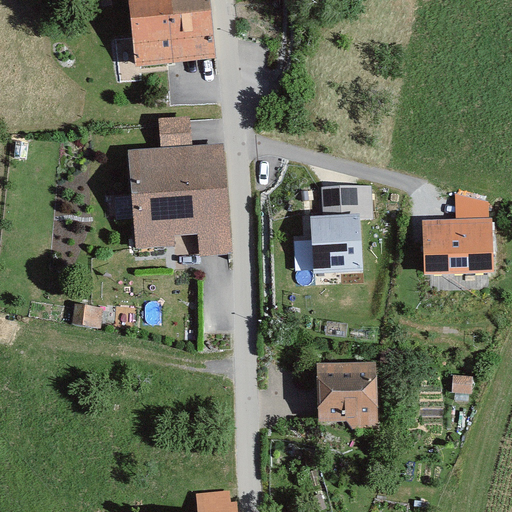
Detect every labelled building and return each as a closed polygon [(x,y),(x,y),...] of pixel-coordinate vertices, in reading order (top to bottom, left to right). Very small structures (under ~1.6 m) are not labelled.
[(207,0),(130,0),(138,64),(214,56),(207,0)] [(224,144),(125,151),(132,253),(176,250),(175,239),(201,237),(202,257),(232,255),(224,144)] [(324,219),(308,220),(311,276),(362,273),(359,222),(374,221),(372,186),(322,189),(324,219)] [(492,220),(425,222),(426,273),(493,271),(492,220)] [(374,362),(317,366),(321,420),(349,418),(350,426),(378,425),(374,362)] [(196,495),(197,511),(237,511),(236,503),(230,503),(229,491),(196,495)]
